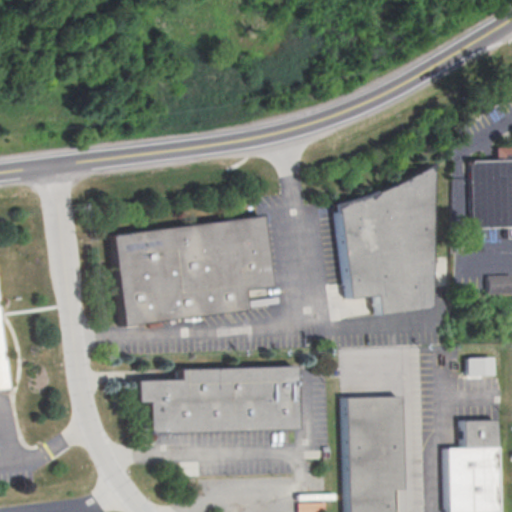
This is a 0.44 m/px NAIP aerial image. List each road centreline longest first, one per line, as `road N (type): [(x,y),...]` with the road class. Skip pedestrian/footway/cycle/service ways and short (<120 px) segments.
road 1 (tertiary): [(48,167),(332,117),(511,18)]
road 2 (residential): [(141,511),(105,465),(77,388),(48,167)]
